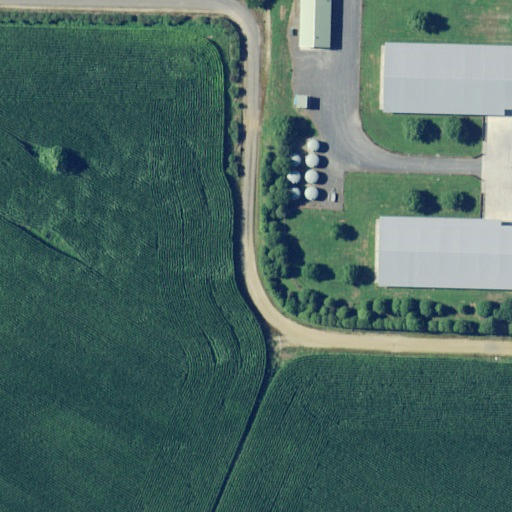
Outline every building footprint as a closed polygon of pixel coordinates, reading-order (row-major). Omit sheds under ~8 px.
[(329,48),(330,0),(300,0),(299,47),(329,48)] [(511,40),(388,36),(386,111),(511,115),(511,40)] [(307,96),(292,96),(293,111),(308,110),(307,96)] [(320,155),(286,154),(285,202),(319,202),(320,155)] [(511,214),(375,209),(373,275),(511,279),(511,214)]
